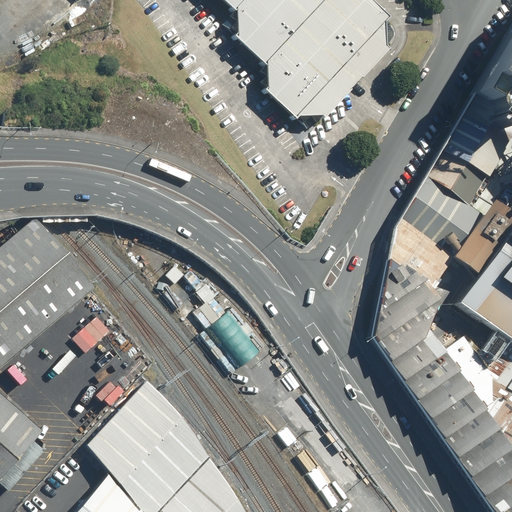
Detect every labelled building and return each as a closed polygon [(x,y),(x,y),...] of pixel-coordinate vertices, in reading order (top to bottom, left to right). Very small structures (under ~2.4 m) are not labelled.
[(214,0),(228,13),(229,38),(259,67),(260,92),(290,120),(292,117),(315,117),(319,120),(383,50),(379,46),(379,23),(384,17),(364,0),(214,0)] [(511,196),(511,194),(511,161),(500,176),(494,171),(476,197),(483,202),(499,214),(511,196)] [(396,219),(449,257),(477,214),(421,176),(396,219)] [(0,369),(95,287),(35,217),(0,248),(0,369)] [(485,511),(511,511),(511,457),(434,345),(423,328),(434,302),(426,289),(449,257),(396,219),(389,230),(364,335),(485,511)] [(177,260),(164,265),(168,277),(182,273),(177,260)] [(188,270),(180,277),(193,292),(195,291),(206,305),(215,297),(219,294),(205,278),(199,283),(188,270)] [(215,297),(206,305),(217,317),(225,309),(215,297)] [(199,309),(191,315),(201,329),(209,323),(199,309)] [(259,348),(225,309),(217,317),(195,335),(228,374),(259,348)] [(434,345),(511,457),(511,348),(490,334),(475,355),(459,330),(434,345)] [(140,380),(80,444),(101,470),(134,511),(237,511),(203,455),(140,380)] [(0,400),(0,486),(6,492),(42,451),(30,440),(37,432),(0,400)] [(134,511),(101,470),(65,511),(134,511)]
